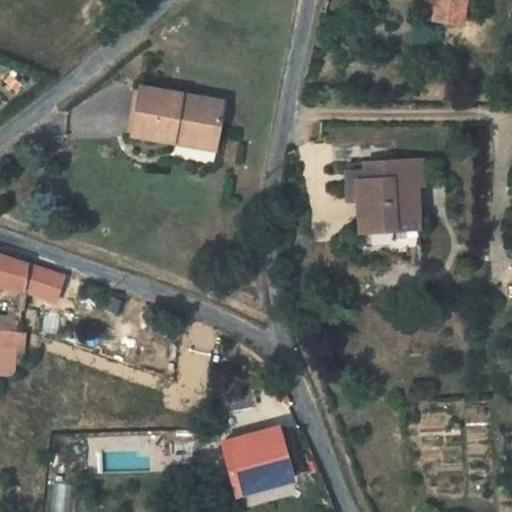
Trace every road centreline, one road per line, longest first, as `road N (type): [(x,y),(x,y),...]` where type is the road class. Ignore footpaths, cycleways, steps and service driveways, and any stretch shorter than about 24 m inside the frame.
road 1 (residential): [(291,363),(272,229),(304,0)]
road 2 (residential): [(291,363),(224,319),(0,238)]
road 3 (residential): [(0,141),(173,0)]
road 4 (residential): [(350,511),(291,363)]
